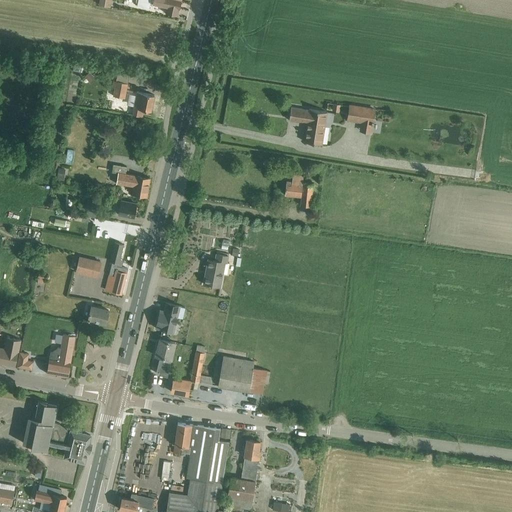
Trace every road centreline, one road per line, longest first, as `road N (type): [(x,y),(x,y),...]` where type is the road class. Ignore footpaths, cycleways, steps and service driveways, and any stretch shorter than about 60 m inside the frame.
road 1 (primary): [(114,396),(211,0)]
road 2 (tertiary): [(511,455),(114,396)]
